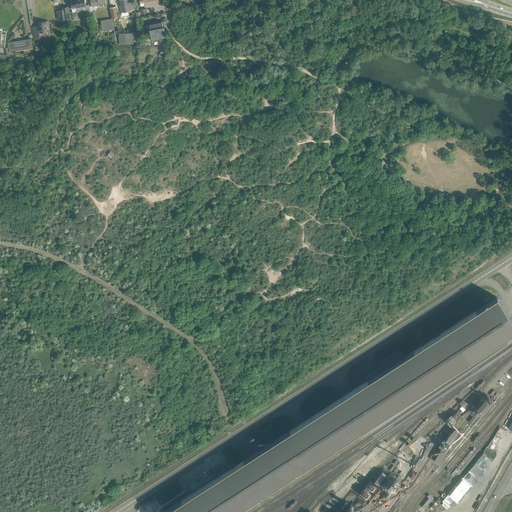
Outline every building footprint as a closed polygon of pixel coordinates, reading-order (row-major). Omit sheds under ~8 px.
[(69,0),(71,8),(76,8),(77,12),(85,11),(86,14),(90,13),(89,5),(86,5),(84,0),(69,0)] [(119,0),(120,6),(121,12),(121,13),(130,11),(134,10),(133,2),(130,2),(129,0),(119,0)] [(108,19),(102,20),(103,24),(102,24),(103,31),(114,29),(112,19),(111,19),(111,20),(109,20),(108,19)] [(41,22),(38,22),(39,26),(38,27),(38,28),(37,28),(36,26),(33,27),(33,26),(32,26),(34,37),(35,43),(41,42),(39,32),(47,31),(46,26),(48,25),(48,21),(44,21),(44,20),(41,21),(41,22)] [(149,29),(152,41),(157,39),(160,38),(160,39),(165,38),(164,32),(165,32),(164,26),(163,27),(162,21),(149,23),(150,29),(149,29)] [(119,34),(119,44),(133,44),(133,33),(119,34)] [(31,38),(8,42),(8,47),(9,52),(33,48),(31,38)] [(286,145),(287,145),(288,145),(288,144),(292,141),(293,141),(295,140),(294,139),(295,138),(293,135),(293,134),(292,133),(291,131),(290,132),(290,131),(287,132),(286,131),(285,132),(284,132),(282,133),(284,138),(285,138),(284,138),(282,139),(284,143),(286,145)] [(109,154),(106,158),(110,162),(114,158),(109,154)] [(218,476),(162,511),(232,511),(260,494),(279,482),(341,442),(357,431),(359,430),(378,418),(390,410),(392,414),(402,408),(402,407),(411,402),(409,398),(496,342),(511,332),(511,320),(503,306),(501,304),(499,301),(497,297),(492,301),(444,331),(405,356),(404,357),(401,353),(399,349),(378,363),(381,367),(365,376),(365,377),(366,378),(367,380),(368,380),(340,398),(326,407),(290,430),(269,444),(258,445),(259,450),(221,475),(220,473),(223,471),(219,466),(215,469),(214,466),(208,470),(213,478),(217,475),(218,476)] [(477,407),(483,412),(490,403),(484,399),(477,407)] [(446,410),(443,407),(438,412),(441,415),(444,418),(447,421),(450,425),(460,415),(461,415),(459,413),(460,412),(458,410),(452,416),(449,413),(446,410)] [(272,436),(267,428),(262,432),(267,439),(272,436)] [(439,463),(458,431),(453,428),(445,440),(443,438),(438,446),(438,447),(438,448),(440,449),(434,460),(439,463)] [(407,472),(411,463),(405,460),(400,469),(407,472)] [(429,498),(422,506),(424,509),(433,498),(429,494),(427,496),(429,498)]
